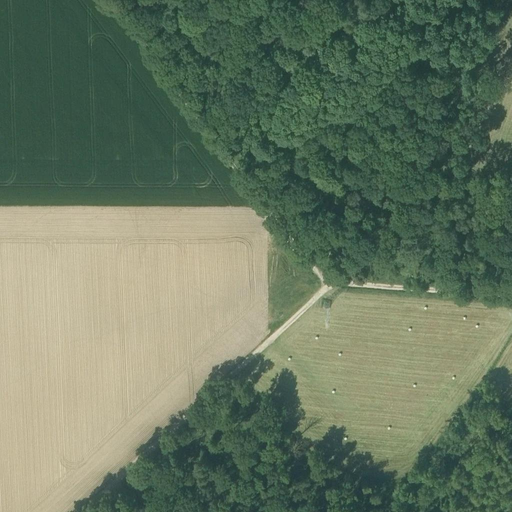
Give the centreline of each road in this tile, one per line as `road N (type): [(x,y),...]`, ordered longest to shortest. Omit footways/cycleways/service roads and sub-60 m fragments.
road 1 (track): [(111,0),(327,286)]
road 2 (track): [(327,286),(469,142),(501,0)]
road 3 (track): [(87,511),(327,286)]
road 4 (track): [(327,286),(511,295)]
